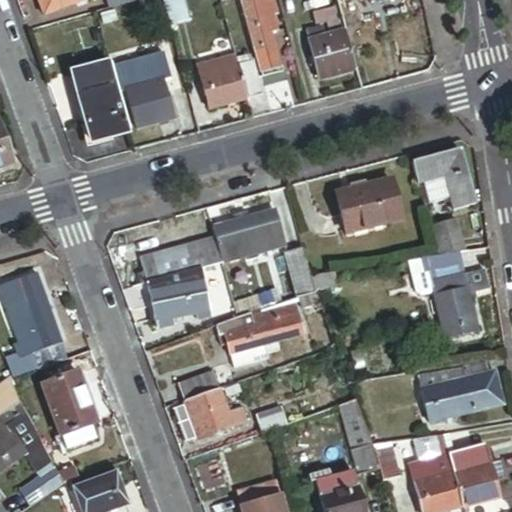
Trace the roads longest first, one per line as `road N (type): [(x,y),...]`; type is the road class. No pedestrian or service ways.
road 1 (residential): [(491,85),(63,203)]
road 2 (residential): [(177,511),(63,203)]
road 3 (residential): [(63,203),(0,28)]
